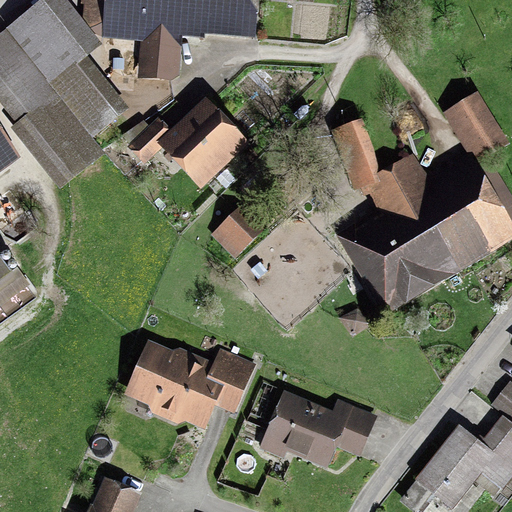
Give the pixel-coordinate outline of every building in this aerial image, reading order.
[(249,0),(93,0),(92,34),(145,36),(143,75),(172,76),(174,24),(248,27),(249,0)] [(41,12),(12,34),(86,129),(115,107),(41,12)] [(100,147),(86,129),(12,34),(0,43),(0,79),(70,170),(100,147)] [(505,146),(476,98),(448,115),(476,162),(505,146)] [(244,147),(205,106),(171,138),(159,125),(129,154),(142,168),(160,150),(198,191),(244,147)] [(348,191),(367,183),(382,216),(341,241),(385,311),(511,234),(466,162),(424,188),(409,161),(378,178),(361,125),(330,135),(348,191)] [(253,202),(213,239),(233,261),(274,225),(253,202)] [(6,255),(3,255),(1,257),(0,258),(0,261),(0,262),(3,265),(5,265),(7,264),(9,262),(9,259),(8,257),(6,255)] [(10,279),(0,263),(0,305),(25,288),(16,275),(10,279)] [(13,265),(9,265),(7,267),(7,269),(7,272),(10,274),(12,274),(14,274),(16,271),(16,269),(15,266),(13,265)] [(358,313),(341,323),(351,341),(368,331),(358,313)] [(177,359),(149,346),(126,397),(201,431),(213,405),(232,413),(251,370),(219,356),(213,371),(179,356),(177,359)] [(511,421),(511,387),(509,385),(492,408),(511,423),(511,421)] [(357,456),(372,420),(337,405),(332,418),(284,397),(261,452),(280,460),(284,451),(326,469),(335,447),(357,456)] [(511,429),(501,421),(479,449),(458,432),(416,485),(418,487),(403,505),(412,511),(420,511),(433,496),(452,511),(479,476),(501,493),(511,478),(511,429)] [(131,511),(138,498),(106,484),(93,511),(131,511)]
